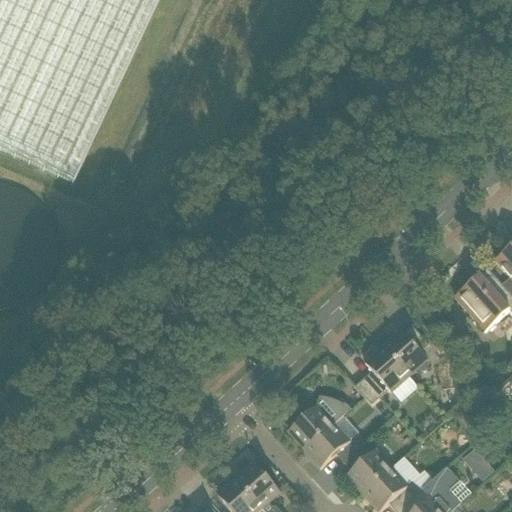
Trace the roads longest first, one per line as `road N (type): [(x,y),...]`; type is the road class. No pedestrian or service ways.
road 1 (secondary): [(230,406),(511,152)]
road 2 (secondary): [(111,511),(230,406)]
road 3 (residential): [(230,406),(324,511)]
